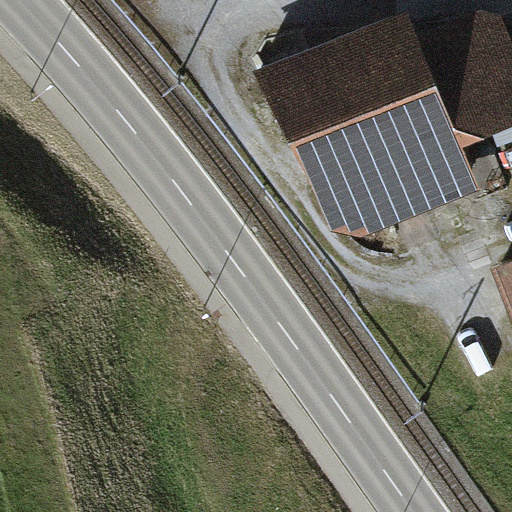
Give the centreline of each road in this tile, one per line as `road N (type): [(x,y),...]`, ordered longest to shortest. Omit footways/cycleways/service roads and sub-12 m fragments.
road 1 (secondary): [(419,511),(190,201),(20,0)]
road 2 (unknown): [(382,0),(251,43)]
